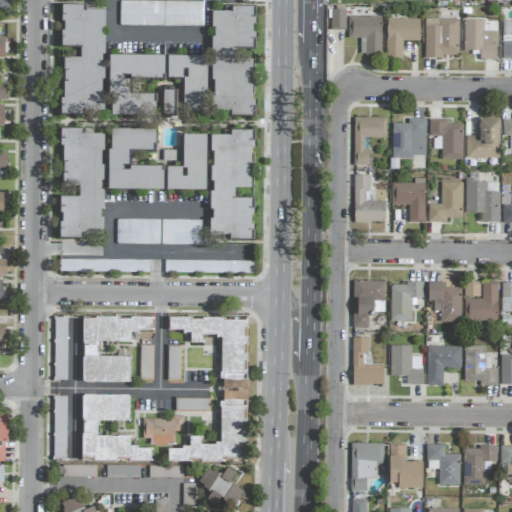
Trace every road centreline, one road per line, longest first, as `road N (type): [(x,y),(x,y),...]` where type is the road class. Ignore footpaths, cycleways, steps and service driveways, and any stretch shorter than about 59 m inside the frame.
road 1 (residential): [(34,511),(37,0)]
road 2 (secondary): [(280,0),(269,464)]
road 3 (residential): [(337,511),(340,113),(349,94)]
road 4 (secondary): [(308,511),(309,167)]
road 5 (residential): [(275,296),(35,295)]
road 6 (residential): [(511,416),(338,416)]
road 7 (residential): [(511,253),(339,253)]
road 8 (residential): [(511,90),(349,94)]
road 9 (secondary): [(309,167),(309,44)]
